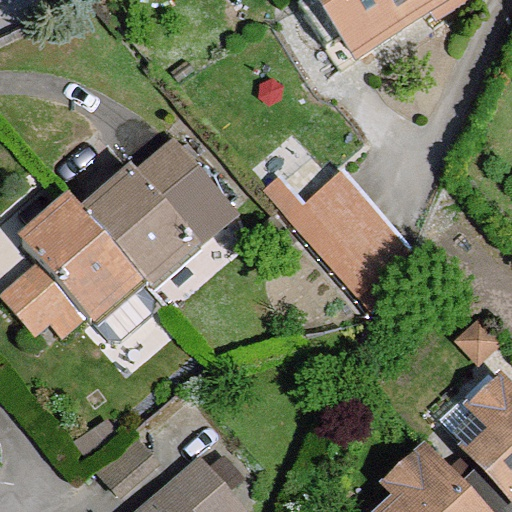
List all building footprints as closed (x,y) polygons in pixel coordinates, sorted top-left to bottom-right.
[(311,0),(356,68),(459,0),(311,0)] [(234,218),(173,147),(87,221),(72,204),(22,247),(42,270),(4,303),(32,336),(48,322),(61,336),(83,316),(108,345),(121,345),(152,318),(152,307),(146,295),(234,218)] [(279,182),(264,195),(370,316),(399,274),(396,270),(409,260),(343,180),(304,212),(279,182)] [(481,323),(455,346),(478,371),(504,348),(481,323)] [(463,408),(442,428),(455,442),(451,445),(478,474),(511,510),(511,400),(500,388),(470,416),(463,408)] [(153,423),(92,475),(119,507),(159,473),(142,453),(163,435),(153,423)] [(475,511),(458,492),(427,459),(384,498),(397,511),(475,511)] [(235,511),(199,471),(152,511),(235,511)] [(511,511),(511,510),(478,474),(458,492),(475,511),(511,511)]
